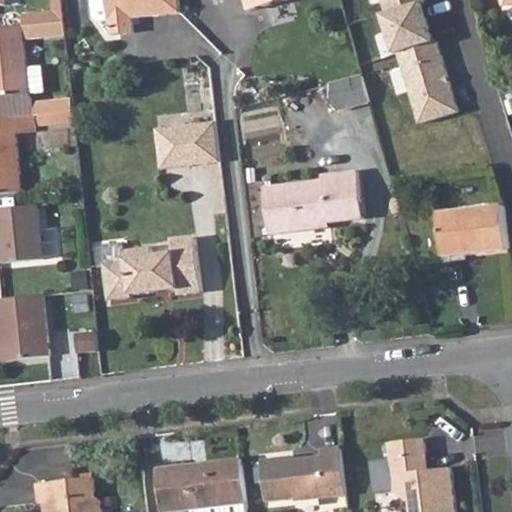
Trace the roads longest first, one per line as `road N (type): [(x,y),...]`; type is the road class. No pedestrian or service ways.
road 1 (residential): [(0,413),(507,355)]
road 2 (unknown): [(256,384),(228,86)]
